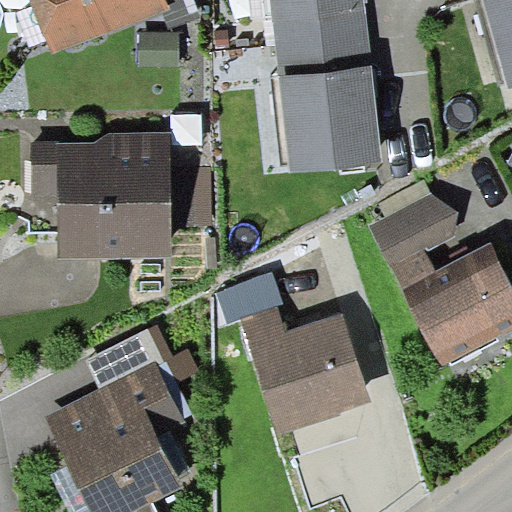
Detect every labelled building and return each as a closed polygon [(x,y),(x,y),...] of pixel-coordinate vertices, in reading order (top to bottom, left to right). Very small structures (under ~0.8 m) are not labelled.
[(32,0),(53,53),(162,12),(170,8),(168,3),(167,0),(32,0)] [(202,16),(195,0),(175,0),(168,3),(170,8),(162,12),(169,29),(202,16)] [(270,0),(273,20),(365,9),(364,0),(270,0)] [(511,0),(483,0),(508,89),(511,87),(511,0)] [(280,76),(372,65),(365,9),(273,20),(280,76)] [(178,66),(179,33),(141,32),(140,65),(178,66)] [(280,76),(290,172),(383,161),(372,65),(280,76)] [(58,196),(59,259),(172,257),(172,224),(172,167),(172,131),(109,132),(95,141),(32,141),(34,196),(58,196)] [(211,167),(172,167),(172,224),(211,224),(211,167)] [(379,202),(386,217),(432,193),(424,178),(379,202)] [(386,217),(370,224),(389,266),(424,249),(427,247),(429,251),(455,236),(459,213),(432,193),(386,217)] [(424,249),(389,266),(441,365),(511,328),(511,282),(491,242),(436,271),(424,249)] [(217,294),(228,323),(241,320),(278,308),(285,305),(274,271),(217,294)] [(241,320),(278,435),(341,415),(340,412),(371,402),(342,313),(285,331),(278,308),(241,320)] [(158,325),(148,330),(163,359),(165,358),(172,354),(158,325)] [(87,361),(102,389),(156,362),(163,359),(148,330),(87,361)] [(174,356),(172,354),(165,358),(178,382),(200,370),(189,348),(174,356)] [(163,359),(156,362),(183,418),(193,413),(178,382),(165,358),(163,359)] [(102,389),(46,417),(70,465),(92,511),(158,511),(154,502),(182,488),(157,436),(185,422),(183,418),(156,362),(102,389)] [(92,511),(70,465),(50,474),(68,511),(92,511)]
